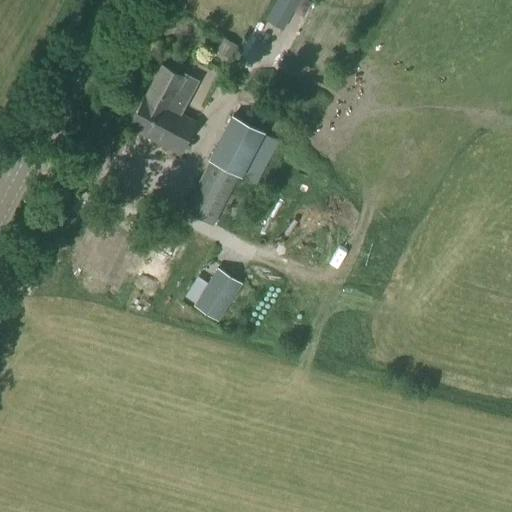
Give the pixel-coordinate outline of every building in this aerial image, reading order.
[(282,28),(297,0),(276,0),(266,19),(282,28)] [(220,36),(212,49),(229,59),(236,46),(220,36)] [(128,128),(179,155),(197,122),(177,111),(184,99),(187,100),(197,82),(184,75),(182,78),(161,67),(146,93),(128,128)] [(210,161),(241,177),(263,132),(233,117),(210,161)] [(185,211),(213,226),(239,176),(210,161),(185,211)] [(208,283),(194,305),(217,320),(240,284),(221,271),(212,286),(208,283)]
